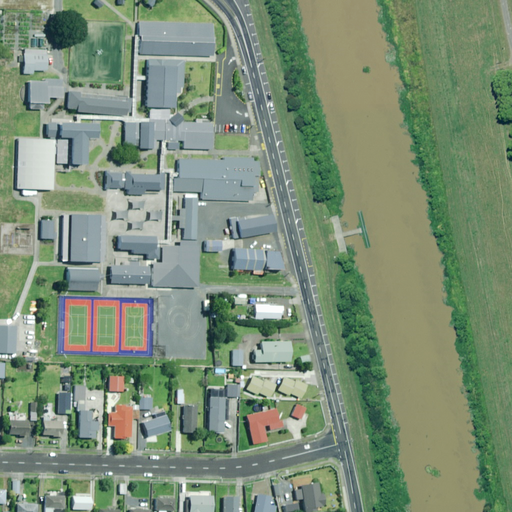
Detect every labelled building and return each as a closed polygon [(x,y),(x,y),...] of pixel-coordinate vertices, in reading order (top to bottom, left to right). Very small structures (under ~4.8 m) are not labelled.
[(222,21),(145,18),(143,52),(221,54),(222,21)] [(52,52),(31,51),(30,71),(51,72),(52,52)] [(183,64),(153,63),(151,105),(182,106),(183,64)] [(67,77),(52,77),(51,111),(66,111),(67,77)] [(139,90),(76,88),(75,110),(138,112),(139,90)] [(101,120),(56,119),(56,134),(66,134),(65,160),(91,161),(92,136),(101,136),(101,120)] [(163,120),(149,120),(148,146),(162,147),(163,120)] [(265,158),(188,156),(187,191),(211,192),(210,200),(262,201),(263,171),(265,171),(265,158)] [(171,170),(113,169),(113,187),(136,187),(136,192),(152,192),(152,188),(171,188),(171,170)] [(114,190),(49,188),(49,205),(114,207),(114,190)] [(206,194),(192,194),(190,238),(204,238),(206,194)] [(112,213),(69,211),(67,258),(111,260),(112,213)] [(237,219),(241,237),(283,229),(279,211),(237,219)] [(61,218),(48,217),(47,234),(60,235),(61,218)] [(167,233),(125,233),(125,246),(138,247),(138,253),(155,253),(155,259),(166,259),(167,233)] [(228,239),(212,239),(211,249),(228,250),(228,239)] [(203,244),(169,243),(168,260),(203,261),(203,244)] [(286,249),(239,246),(239,266),(291,268),(286,249)] [(156,265),(118,263),(117,280),(155,281),(156,265)] [(106,266),(73,265),(72,288),(105,290),(106,266)] [(190,267),(169,266),(169,278),(190,278),(190,267)] [(281,307),(255,305),(254,319),(261,319),(261,318),(280,319),(281,307)] [(22,322),(1,321),(0,350),(0,351),(21,352),(22,322)] [(289,362),(288,342),(259,342),(260,350),(253,350),(253,362),(289,362)] [(242,366),(242,350),(232,350),(231,366),(242,366)] [(122,392),(122,377),(108,376),(107,391),(122,392)] [(262,382),(251,377),(245,390),(256,395),(257,392),(269,398),(275,385),(263,380),(262,382)] [(294,382),(283,377),(277,390),(288,395),(289,393),(300,398),(306,386),(295,380),(294,382)] [(238,398),(239,385),(227,384),(226,397),(238,398)] [(84,386),(74,386),(74,407),(78,407),(78,438),(96,438),(96,422),(90,422),(90,411),(84,411),(84,386)] [(70,393),(57,393),(57,414),(69,414),(70,393)] [(151,398),(139,397),(138,409),(140,409),(139,417),(143,417),(144,409),(151,410),(151,398)] [(214,405),(214,398),(207,397),(207,407),(208,407),(207,432),(222,433),(223,421),(226,421),(227,405),(214,405)] [(305,408),(296,404),(291,416),(300,420),(305,408)] [(196,406),(183,406),(182,433),(195,433),(196,406)] [(277,421),(275,409),(245,416),(252,444),(266,441),(262,426),(268,425),(269,430),(281,427),(280,421),(277,421)] [(170,431),(165,416),(142,422),(146,438),(170,431)] [(130,420),(114,419),(112,438),(129,439),(130,420)] [(26,421),(8,420),(7,435),(26,435),(26,421)] [(61,421),(41,421),(41,435),(52,435),(52,437),(61,437),(61,421)] [(281,495),(279,484),(273,485),(274,496),(281,495)] [(318,494),(317,484),(300,486),(300,490),(294,490),(295,500),(302,499),(303,511),(310,511),(315,511),(315,507),(323,506),(321,494),(318,494)] [(270,497),(256,494),(252,511),(273,511),(275,506),(269,505),(270,497)] [(210,511),(211,497),(188,495),(187,501),(179,501),(179,510),(187,511),(210,511)] [(63,509),(63,496),(44,496),(44,511),(52,511),(52,509),(63,509)] [(89,510),(90,497),(72,496),(71,509),(89,510)] [(236,511),(237,497),(223,496),(221,511),(236,511)] [(155,498),(154,511),(165,511),(166,511),(173,511),(173,499),(155,498)] [(36,511),(37,504),(16,503),(15,511),(36,511)]
